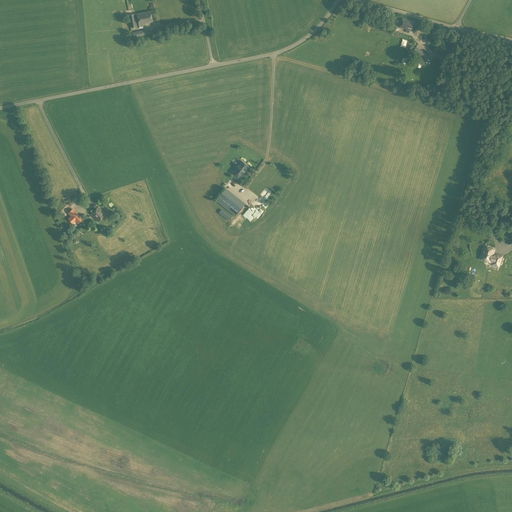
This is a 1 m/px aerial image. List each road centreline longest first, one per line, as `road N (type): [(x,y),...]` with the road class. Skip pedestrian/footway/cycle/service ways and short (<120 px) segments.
road 1 (unclassified): [(337,0),(309,34),(271,53),(0,107)]
road 2 (unclassified): [(511,40),(358,0)]
